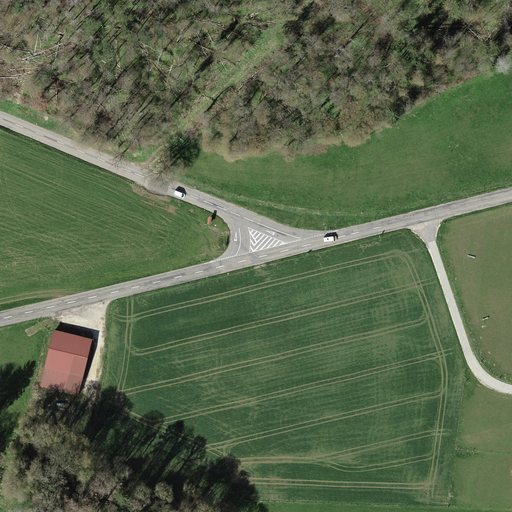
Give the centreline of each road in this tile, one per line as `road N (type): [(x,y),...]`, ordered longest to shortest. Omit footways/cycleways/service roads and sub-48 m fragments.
road 1 (tertiary): [(235,213),(0,118)]
road 2 (secondary): [(0,319),(230,263)]
road 3 (secondary): [(309,244),(511,195)]
